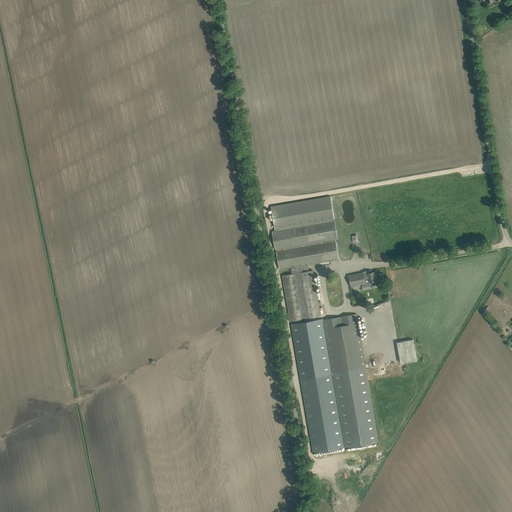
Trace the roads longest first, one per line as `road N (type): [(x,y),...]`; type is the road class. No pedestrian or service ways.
road 1 (track): [(306,511),(310,487),(216,0)]
road 2 (unclassified): [(511,239),(468,0)]
road 3 (unknown): [(498,165),(356,189)]
